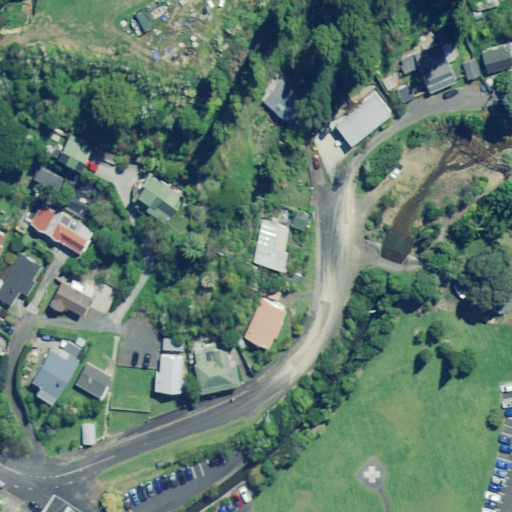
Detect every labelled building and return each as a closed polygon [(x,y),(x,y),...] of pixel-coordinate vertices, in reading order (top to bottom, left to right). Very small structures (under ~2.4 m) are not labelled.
[(498,0),(478,0),(480,11),(500,7),(498,0)] [(457,81),(440,43),(414,54),(431,92),(457,81)] [(511,65),(511,58),(508,45),(483,53),(489,73),(511,65)] [(480,75),(473,54),(458,59),(465,80),(480,75)] [(398,85),(392,75),(382,81),(389,91),(398,85)] [(268,108),(260,122),(275,130),(283,116),(291,121),(302,102),(274,87),(263,105),(268,108)] [(391,112),(375,92),(335,124),(351,144),(391,112)] [(94,146),(71,135),(58,160),(80,172),(94,146)] [(152,172),(132,198),(165,223),(179,205),(175,202),(181,194),(152,172)] [(64,213),(41,198),(28,219),(81,252),(94,231),(64,213)] [(308,213),(281,208),(279,224),(262,221),(255,263),(284,268),(288,249),(285,249),(289,226),(305,229),(308,213)] [(42,266),(21,253),(8,272),(3,269),(0,274),(0,294),(13,302),(20,290),(27,294),(36,281),(33,280),(42,266)] [(73,280),(64,276),(60,274),(57,280),(62,282),(51,303),(65,310),(67,306),(83,314),(95,290),(80,283),(83,277),(76,274),(73,280)] [(462,275),(458,276),(457,278),(455,279),(454,281),(454,283),(453,284),(453,286),(453,288),(454,290),(455,292),(456,294),(458,295),(459,296),(461,297),(463,297),(465,297),(467,297),(469,296),(471,295),(472,294),(473,293),(474,291),(475,289),(476,287),(476,285),(475,283),(475,282),(474,280),(473,278),(471,277),(470,276),(468,275),(466,275),(464,275),(462,275)] [(506,309),(508,309),(511,306),(511,285),(509,284),(507,283),(505,283),(503,283),(500,283),(498,284),(496,286),(494,287),(493,289),(492,291),(491,293),(491,295),(491,298),(491,300),(492,302),(494,304),(495,306),(497,307),(499,308),(501,309),(503,309),(506,309)] [(282,293),(268,287),(245,336),(271,348),(288,310),(276,305),(282,293)] [(478,292),(474,304),(483,307),(487,295),(478,292)] [(185,338),(165,337),(164,349),(184,350),(185,338)] [(51,349),(50,351),(51,352),(34,380),(41,384),(36,392),(53,403),(80,361),(75,358),(81,349),(69,341),(63,350),(68,353),(65,357),(51,349)] [(231,365),(228,344),(195,349),(202,391),(239,384),(236,365),(231,365)] [(183,358),(161,356),(160,371),(157,370),(156,389),(181,391),(183,358)] [(112,377),(87,364),(76,383),(101,396),(112,377)] [(96,443),(95,425),(83,426),(84,444),(96,443)]
